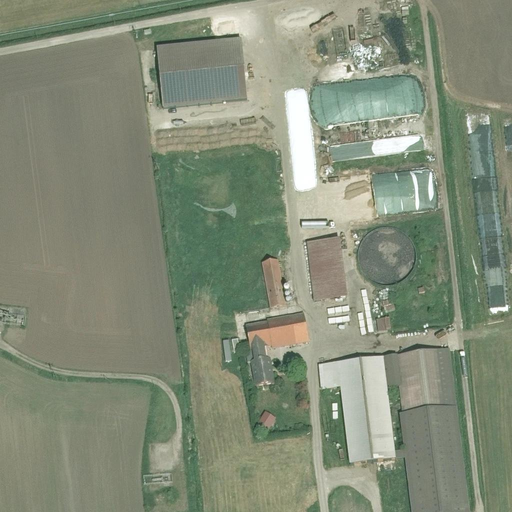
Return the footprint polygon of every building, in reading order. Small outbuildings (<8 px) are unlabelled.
[(241,42),(156,50),(162,111),(247,103),(241,42)] [(383,154),(432,150),(431,135),(382,139),(383,154)] [(336,241),(306,244),(314,302),(343,298),(336,241)] [(276,259),(260,263),(269,308),(285,305),(276,259)] [(429,295),(437,294),(436,282),(428,283),(429,295)] [(380,302),(383,313),(394,310),(390,299),(380,302)] [(301,316),(245,327),(250,353),(263,351),(306,342),(301,316)] [(388,318),(376,320),(377,332),(389,330),(388,318)] [(252,360),(264,358),(263,351),(250,353),(252,360)] [(401,414),(454,408),(448,351),(394,357),(398,386),(401,414)] [(257,387),(273,384),(268,357),(264,358),(252,360),(257,387)] [(384,388),(398,386),(394,357),(381,358),(384,388)] [(337,389),(346,464),(392,459),(384,388),(381,358),(319,366),(321,390),(337,389)] [(398,414),(409,511),(466,511),(454,408),(401,414),(398,414)] [(266,412),(256,425),(267,433),(276,420),(266,412)]
